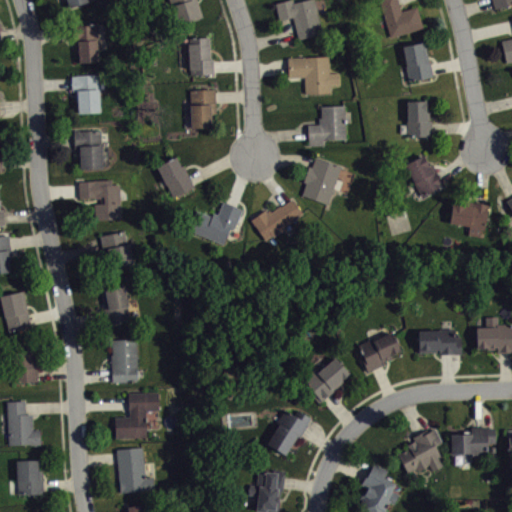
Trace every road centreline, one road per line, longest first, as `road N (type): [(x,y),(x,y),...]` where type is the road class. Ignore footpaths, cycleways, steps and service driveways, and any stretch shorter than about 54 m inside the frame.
road 1 (residential): [(23,0),(40,195),(72,340),(85,511)]
road 2 (residential): [(511,387),(412,393),(350,429)]
road 3 (residential): [(453,0),(484,156)]
road 4 (residential): [(237,0),(250,52),(253,154)]
